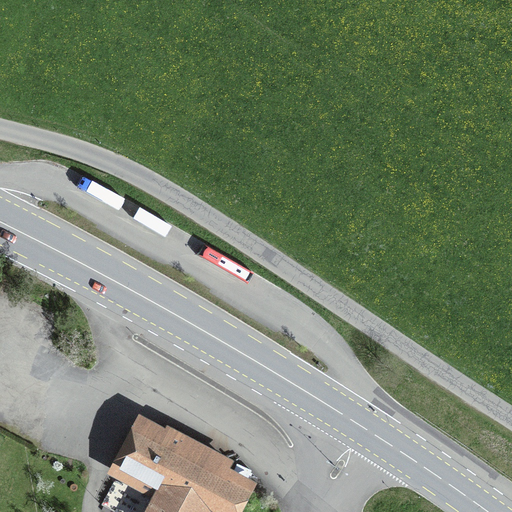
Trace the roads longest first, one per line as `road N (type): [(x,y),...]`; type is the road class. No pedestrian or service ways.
road 1 (unclassified): [(0,132),(121,168),(511,416)]
road 2 (primary): [(0,227),(383,447)]
